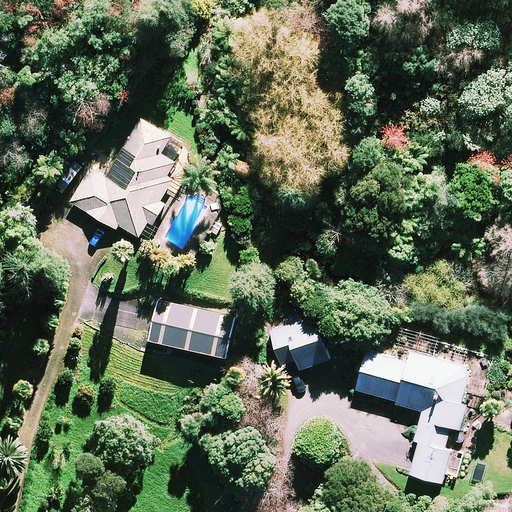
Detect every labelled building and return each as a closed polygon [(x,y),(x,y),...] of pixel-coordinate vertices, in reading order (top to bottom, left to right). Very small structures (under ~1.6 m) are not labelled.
[(149,224),(154,228),(167,208),(161,204),(174,184),(168,180),(176,166),(161,156),(172,140),(143,122),(107,179),(92,170),(71,204),(117,232),(120,227),(139,240),(149,224)] [(65,194),(84,168),(71,158),(52,184),(65,194)] [(238,321),(161,304),(152,345),(229,362),(238,321)] [(331,363),(327,353),(342,348),(335,327),(320,332),(315,318),(272,333),(284,368),(298,363),(301,373),(331,363)] [(369,352),(358,392),(398,403),(397,407),(424,414),(416,443),(420,445),(411,478),(444,487),(466,407),(462,406),(472,372),(410,355),(408,363),(369,352)]
